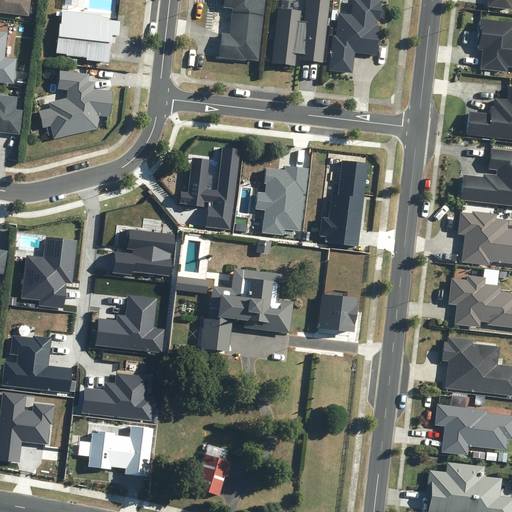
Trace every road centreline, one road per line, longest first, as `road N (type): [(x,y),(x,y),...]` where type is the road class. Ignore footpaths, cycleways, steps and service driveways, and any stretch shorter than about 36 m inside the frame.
road 1 (residential): [(418,124),(373,511)]
road 2 (residential): [(418,124),(159,98)]
road 3 (residential): [(0,189),(32,190),(114,170),(144,145),(159,98)]
road 4 (residential): [(432,0),(418,124)]
